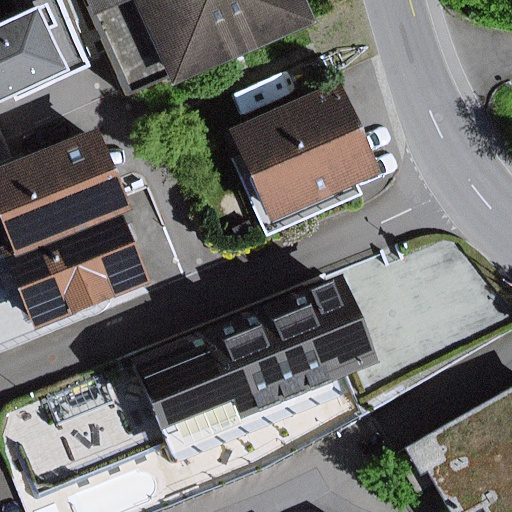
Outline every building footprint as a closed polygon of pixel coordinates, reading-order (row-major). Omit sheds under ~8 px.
[(293,0),(79,0),(86,15),(121,0),(122,0),(160,87),(304,25),(293,0)] [(30,10),(28,7),(0,19),(0,98),(59,73),(40,33),(51,28),(41,5),(30,10)] [(370,176),(329,82),(217,130),(258,224),(370,176)] [(82,129),(0,163),(0,246),(4,257),(107,215),(116,210),(82,129)] [(4,257),(0,246),(0,277),(22,331),(135,284),(107,215),(4,257)] [(334,277),(124,361),(167,467),(334,400),(327,381),(369,364),(334,277)] [(41,399),(52,427),(108,405),(97,377),(41,399)] [(511,511),(511,384),(402,445),(413,464),(404,469),(416,492),(433,482),(448,509),(443,511),(511,511)]
